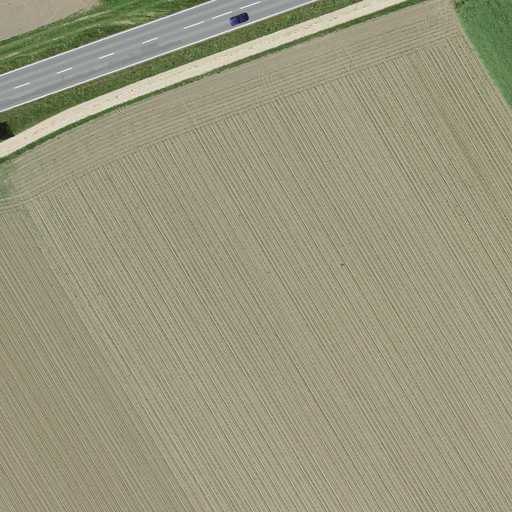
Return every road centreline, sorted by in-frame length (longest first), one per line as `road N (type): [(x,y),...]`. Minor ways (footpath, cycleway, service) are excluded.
road 1 (track): [(0,150),(127,92),(387,0)]
road 2 (tertiary): [(265,0),(0,93)]
